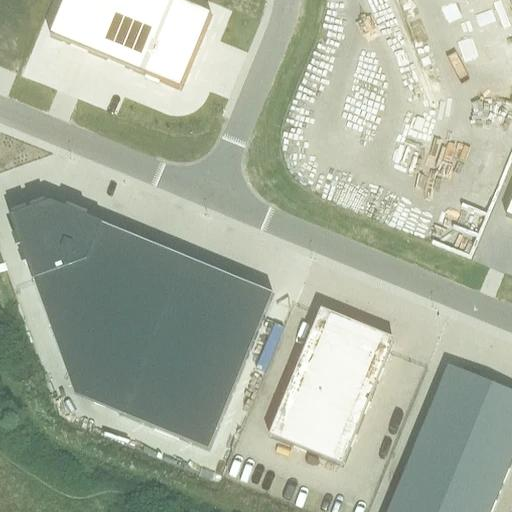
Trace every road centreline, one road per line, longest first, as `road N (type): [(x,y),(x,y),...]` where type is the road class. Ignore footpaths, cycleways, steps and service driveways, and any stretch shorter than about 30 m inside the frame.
road 1 (residential): [(212,199),(511,322)]
road 2 (residential): [(0,112),(212,199)]
road 3 (unknown): [(462,301),(375,511)]
road 4 (residential): [(285,0),(212,199)]
